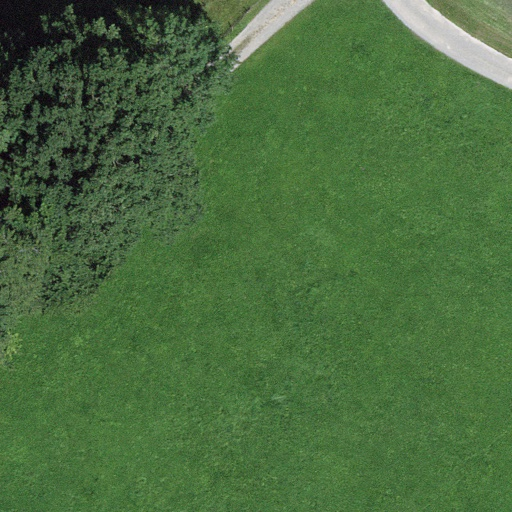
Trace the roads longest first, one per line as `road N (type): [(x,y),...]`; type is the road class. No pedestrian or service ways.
road 1 (track): [(295,0),(98,200),(0,322)]
road 2 (track): [(402,0),(438,40),(511,79)]
